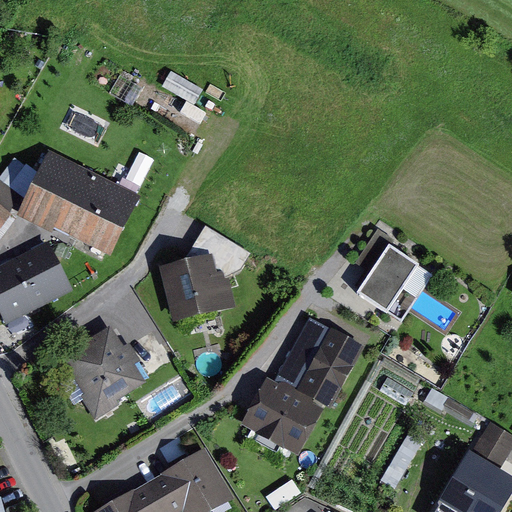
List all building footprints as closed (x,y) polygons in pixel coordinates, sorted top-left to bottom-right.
[(58,154),(26,218),(62,236),(65,230),(122,258),(151,200),(58,154)] [(6,182),(0,189),(0,241),(30,199),(6,182)] [(259,256),(214,228),(192,265),(223,258),(227,276),(233,274),(234,279),(250,271),(259,256)] [(382,276),(368,297),(411,325),(442,278),(430,270),(431,269),(400,249),(403,244),(386,232),(364,265),(382,276)] [(55,245),(0,272),(0,299),(13,327),(80,294),(55,245)] [(192,265),(168,270),(181,325),(242,311),(234,279),(233,274),(227,276),(223,258),(192,265)] [(69,360),(93,396),(88,398),(103,422),(127,406),(124,402),(176,369),(157,340),(141,350),(138,346),(132,349),(119,328),(69,360)] [(369,347),(340,331),(308,389),(335,405),(369,347)] [(290,393),(274,385),(253,424),(304,452),(325,412),(310,404),(312,399),(292,389),(290,393)] [(466,421),(472,414),(453,398),(446,406),(466,421)] [(511,431),(499,424),(447,510),(450,511),(511,511),(511,473),(509,472),(511,467),(511,431)] [(406,435),(385,481),(401,488),(422,442),(406,435)] [(214,451),(108,511),(226,511),(244,502),(214,451)]
